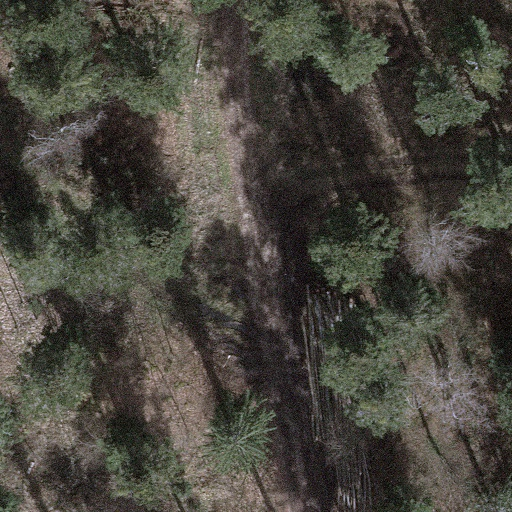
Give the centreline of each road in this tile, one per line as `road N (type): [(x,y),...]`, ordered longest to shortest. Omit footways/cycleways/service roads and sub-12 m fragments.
road 1 (track): [(257,0),(248,300),(270,511)]
road 2 (track): [(0,237),(90,290),(248,300)]
